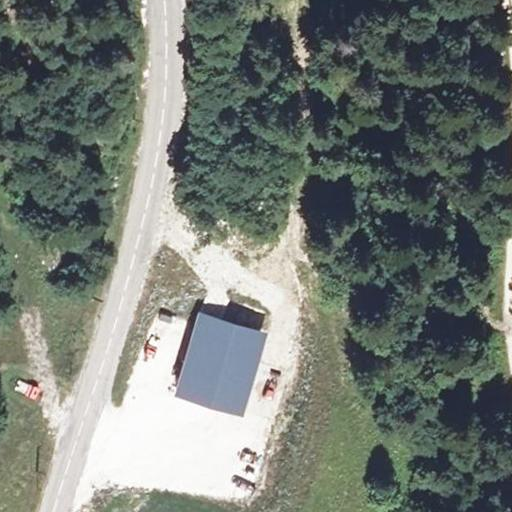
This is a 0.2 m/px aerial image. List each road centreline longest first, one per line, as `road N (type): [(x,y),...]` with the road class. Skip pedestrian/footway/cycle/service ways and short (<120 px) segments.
road 1 (tertiary): [(58,511),(154,185),(165,124),(166,0)]
road 2 (track): [(503,0),(511,259)]
